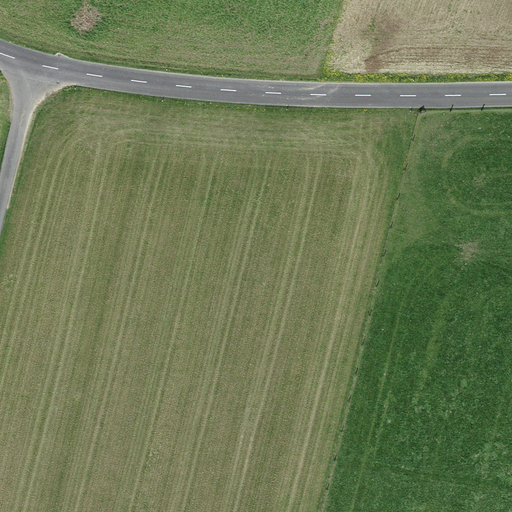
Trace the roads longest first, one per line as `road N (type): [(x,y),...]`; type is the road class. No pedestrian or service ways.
road 1 (tertiary): [(0,52),(74,72),(222,89),(511,93)]
road 2 (track): [(0,197),(32,63)]
